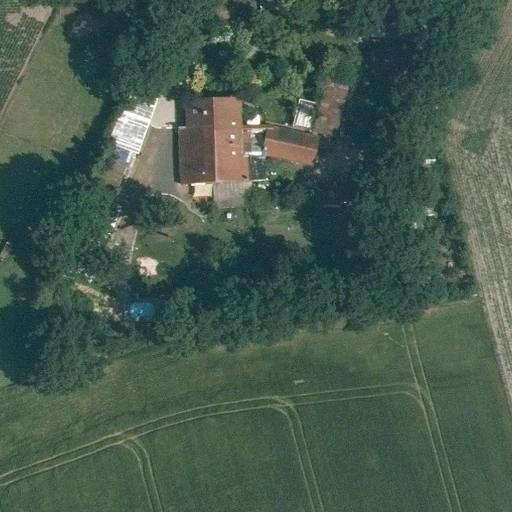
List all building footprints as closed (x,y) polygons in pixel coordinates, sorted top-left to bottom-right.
[(310,127),(333,133),(346,78),(322,72),(310,127)] [(246,184),(240,100),(183,104),(184,131),(177,131),(181,189),(246,184)] [(291,127),(307,130),(311,104),(295,101),(291,127)] [(120,114),(101,154),(124,165),(143,125),(120,114)] [(310,130),(258,131),(258,159),(311,159),(310,130)] [(104,246),(114,205),(85,197),(74,238),(104,246)]
